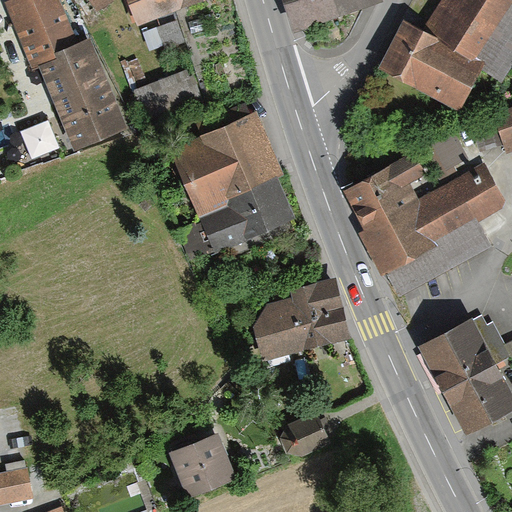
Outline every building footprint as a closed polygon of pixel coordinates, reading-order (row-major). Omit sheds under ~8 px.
[(58,0),(14,0),(36,57),(44,54),(78,143),(122,127),(88,35),(74,40),(58,0)] [(130,0),(138,18),(179,3),(181,8),(201,0),(130,0)] [(335,0),(290,0),(297,20),(338,7),(335,0)] [(491,51),(482,47),(511,0),(442,0),(428,24),(406,14),(383,67),(468,105),(491,51)] [(192,70),(137,91),(148,120),(203,100),(192,70)] [(511,105),(498,111),(511,146),(511,105)] [(262,118),(182,146),(221,255),(301,227),(262,118)] [(51,122),(24,129),(32,159),(59,152),(51,122)] [(419,145),(347,185),(394,270),(511,205),(486,158),(422,193),(414,178),(432,169),(419,145)] [(332,274),(313,279),(327,336),(346,331),(332,274)] [(291,284),(293,295),(305,341),(327,336),(313,279),(291,284)] [(293,295),(268,301),(258,320),(266,351),(305,341),(293,295)] [(511,390),(472,317),(425,342),(468,421),(511,396),(511,390)] [(343,440),(333,416),(298,431),(308,455),(343,440)] [(214,432),(174,446),(188,486),(229,472),(214,432)] [(0,471),(0,483),(3,498),(37,491),(32,466),(0,471)] [(38,511),(70,511),(65,501),(38,511)]
